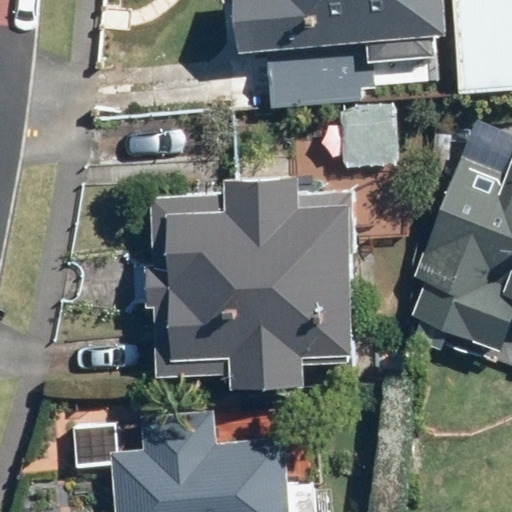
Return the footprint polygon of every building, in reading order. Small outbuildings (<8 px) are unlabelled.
[(242,0),(247,48),(270,47),(274,105),(380,96),(373,36),(456,31),(453,0),(242,0)] [(511,0),(457,0),(465,86),(511,82),(511,0)] [(427,279),(414,310),(507,346),(511,331),(511,165),(510,170),(462,151),(417,276),(427,279)] [(158,260),(150,260),(153,306),(160,305),(162,374),(239,372),(238,383),(316,381),(314,350),(363,349),(358,184),(302,187),(301,173),(229,175),(228,187),(155,190),(158,260)] [(147,445),(115,448),(119,511),(297,511),(288,430),(220,436),(216,407),(145,412),(147,445)]
